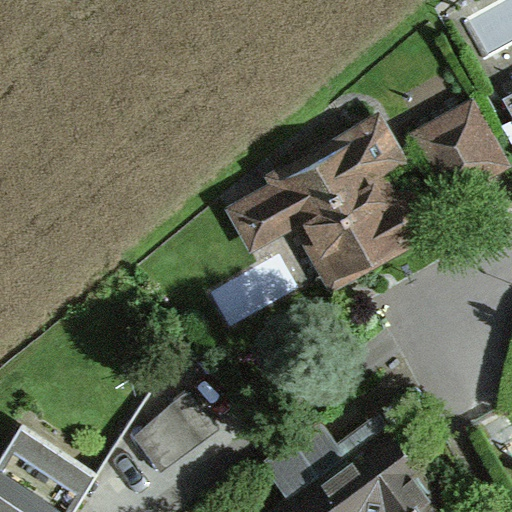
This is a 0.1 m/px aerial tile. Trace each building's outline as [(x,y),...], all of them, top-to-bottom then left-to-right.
[(511,94),(500,101),(511,122),(511,94)] [(398,97),(212,208),(245,263),(290,236),(327,297),(420,241),(393,195),(432,172),(449,200),(504,167),(463,99),(416,127),(398,97)] [(134,428),(159,465),(220,424),(194,387),(134,428)] [(315,422),(251,473),(282,511),(448,511),(374,419),(337,449),(315,422)] [(0,511),(69,511),(93,479),(14,430),(0,448),(0,511)]
